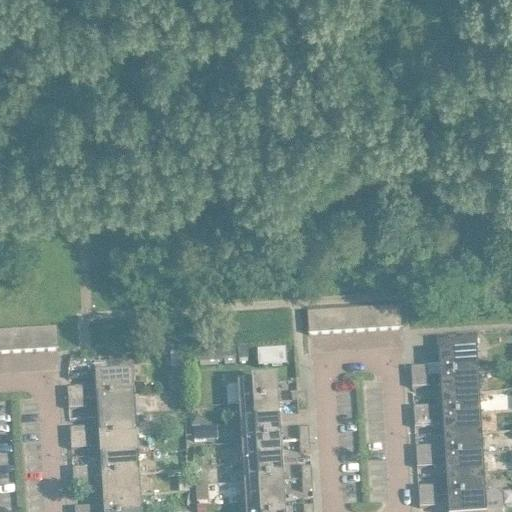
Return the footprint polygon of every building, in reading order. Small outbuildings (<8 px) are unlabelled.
[(404,305),(392,306),(393,328),(405,328),(404,305)] [(392,306),(380,307),(382,329),(393,328),(392,306)] [(369,307),(357,308),(358,331),(370,330),(369,307)] [(380,307),(369,307),(370,330),(382,329),(380,307)] [(357,308),(345,309),(347,331),(358,331),(357,308)] [(345,309),(334,310),(335,332),(347,331),(345,309)] [(323,333),(322,310),(310,311),(312,334),(323,333)] [(334,310),(322,310),(323,333),(335,332),(334,310)] [(48,327),(36,328),(38,350),(49,350),(48,327)] [(60,327),(48,327),(49,350),(61,349),(60,327)] [(36,328),(25,329),(26,351),(38,350),(36,328)] [(25,329),(13,330),(14,352),(26,351),(25,329)] [(13,330),(1,330),(3,353),(14,352),(13,330)] [(443,365),(430,365),(414,366),(414,377),(431,376),(443,375),(481,373),(479,353),(481,353),(481,352),(480,336),(459,337),(460,353),(441,354),(441,356),(442,356),(443,365)] [(251,347),(240,348),(241,356),(241,359),(251,358),(251,355),(251,347)] [(238,348),(202,351),(203,362),(204,365),(221,364),(220,361),(228,361),(228,364),(239,363),(238,360),(239,360),(238,348)] [(289,348),(261,350),(262,366),(290,364),(289,348)] [(136,358),(96,361),(97,375),(137,373),(136,358)] [(98,377),(100,396),(137,394),(136,374),(137,374),(137,373),(97,375),(97,377),(98,377)] [(443,375),(445,395),(482,393),(481,373),(443,375)] [(431,376),(414,377),(415,387),(432,386),(431,376)] [(186,380),(172,380),(172,391),(187,391),(186,380)] [(241,385),(242,404),(280,402),(279,381),(240,384),(240,385),(241,385)] [(70,388),(71,398),(87,397),(87,387),(70,388)] [(295,401),(300,401),(300,400),(310,400),(309,391),(294,392),(295,401)] [(445,395),(446,415),(483,413),(482,393),(445,395)] [(100,396),(101,416),(138,414),(137,394),(100,396)] [(87,397),(71,398),(71,408),(88,407),(87,397)] [(300,400),(300,401),(301,412),(310,412),(310,400),(300,400)] [(242,404),(243,424),(282,421),(280,402),(242,404)] [(416,406),(417,417),(433,416),(433,405),(416,406)] [(446,415),(447,435),(484,433),(483,413),(446,415)] [(101,416),(102,436),(139,434),(138,414),(101,416)] [(199,414),(193,414),(194,425),(205,425),(205,419),(199,414)] [(433,416),(417,417),(418,427),(434,426),(433,416)] [(243,424),(245,443),(283,441),(282,421),(243,424)] [(73,428),(73,438),(90,437),(89,427),(73,428)] [(207,427),(197,428),(197,440),(208,440),(207,427)] [(302,427),(302,440),(312,439),(311,427),(302,427)] [(447,435),(448,455),(486,453),(484,433),(447,435)] [(102,436),(103,456),(141,454),(139,434),(102,436)] [(90,437),(73,438),(74,448),(90,447),(90,437)] [(312,439),(302,440),(303,451),(313,451),(312,439)] [(245,443),(246,463),(284,460),(283,441),(245,443)] [(419,446),(419,457),(436,456),(435,445),(419,446)] [(448,455),(450,475),(487,473),(486,453),(448,455)] [(103,456),(104,476),(142,474),(141,454),(103,456)] [(436,456),(419,457),(420,467),(436,466),(436,456)] [(246,463),(247,482),(285,480),(284,460),(246,463)] [(304,467),(305,479),(314,478),(314,466),(304,467)] [(75,468),(76,478),(92,477),(92,467),(75,468)] [(450,475),(451,495),(488,493),(487,473),(450,475)] [(104,476),(106,496),(143,494),(142,474),(104,476)] [(92,477),(76,478),(76,488),(93,487),(92,477)] [(314,478),(305,479),(305,491),(315,490),(314,478)] [(247,482),(248,502),(286,500),(285,480),(247,482)] [(211,484),(198,485),(199,501),(212,501),(211,484)] [(421,486),(422,497),(423,496),(438,496),(438,485),(421,486)] [(505,492),(488,493),(489,511),(506,510),(505,492)] [(488,493),(451,495),(451,511),(489,511),(488,493)] [(106,496),(106,511),(144,511),(143,494),(106,496)] [(423,496),(422,497),(422,507),(439,506),(438,496),(423,496)] [(248,502),(248,511),(287,511),(286,500),(248,502)]
